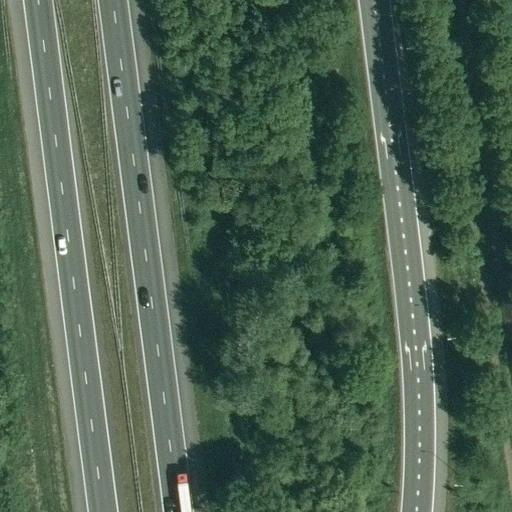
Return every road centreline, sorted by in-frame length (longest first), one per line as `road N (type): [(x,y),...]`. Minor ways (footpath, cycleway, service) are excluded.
road 1 (motorway): [(177,511),(111,0)]
road 2 (motorway): [(36,0),(102,511)]
road 3 (motorway): [(407,511),(404,317),(364,0)]
